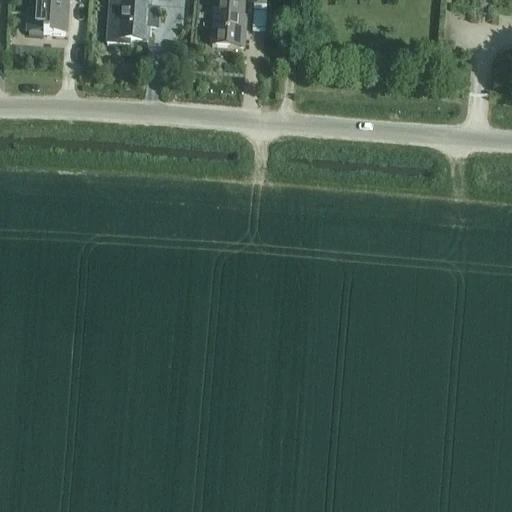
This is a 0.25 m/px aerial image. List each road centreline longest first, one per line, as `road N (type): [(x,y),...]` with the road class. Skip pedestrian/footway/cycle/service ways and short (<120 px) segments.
road 1 (unclassified): [(0,107),(511,142)]
road 2 (track): [(296,0),(285,123)]
